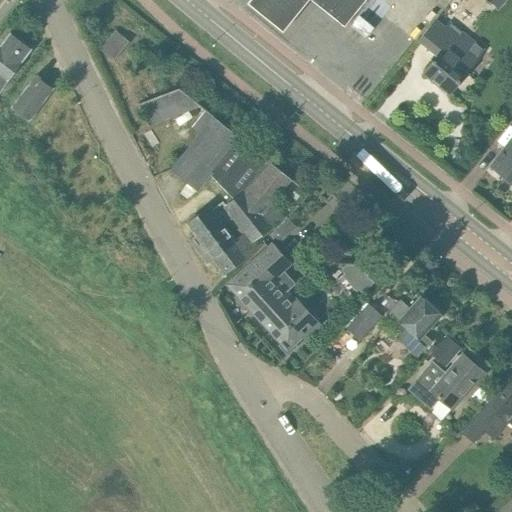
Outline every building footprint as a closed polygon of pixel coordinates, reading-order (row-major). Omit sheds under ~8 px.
[(253,0),(283,24),(302,0),(253,0)] [(317,0),(324,5),(338,16),(346,23),(365,0),(317,0)] [(484,51),(448,22),(445,26),(436,19),(440,15),(439,14),(419,39),(438,54),(424,71),(450,92),(484,51)] [(101,49),(114,59),(129,40),(116,30),(101,49)] [(32,49),(30,47),(10,32),(0,44),(0,92),(7,83),(6,83),(21,64),(32,49)] [(37,74),(12,106),(29,119),(52,88),(39,78),(40,76),(37,74)] [(159,96),(138,104),(148,126),(167,118),(159,96)] [(279,194),(291,178),(214,116),(171,169),(197,190),(209,175),(233,198),(223,206),(244,232),(231,241),(208,208),(187,223),(203,244),(196,249),(207,262),(213,258),(225,274),(244,259),(258,245),(254,240),(286,217),(274,202),(280,195),(279,194)] [(511,139),(492,166),(503,175),(503,180),(509,184),(511,183),(511,139)] [(273,245),(235,279),(231,283),(229,284),(248,305),(282,343),(279,345),(288,354),(297,346),(294,343),(302,336),(305,339),(319,326),(317,323),(318,322),(317,321),(320,318),(301,297),(298,300),(297,299),(295,300),(287,291),(296,284),(283,270),(290,263),(273,245)] [(378,268),(379,262),(375,258),(369,260),(368,266),(372,270),(378,268)] [(364,279),(368,276),(356,263),(349,263),(347,263),(340,270),(343,273),(342,274),(352,285),(354,284),(356,287),(364,279)] [(424,334),(441,315),(439,313),(438,309),(434,305),(430,305),(420,296),(410,308),(400,299),(389,311),(408,327),(397,339),(417,357),(432,340),(424,334)] [(341,325),(339,327),(341,328),(344,326),(359,340),(382,315),(364,299),(362,302),(363,303),(353,313),(353,312),(351,315),(342,325),(341,325)] [(446,365),(460,348),(446,336),(432,353),(446,365)] [(432,361),(411,386),(433,405),(442,395),(455,406),(484,372),(463,354),(446,374),(432,361)] [(487,402),(460,431),(474,442),(484,430),(498,412),(509,420),(511,422),(511,377),(502,387),(487,402)]
